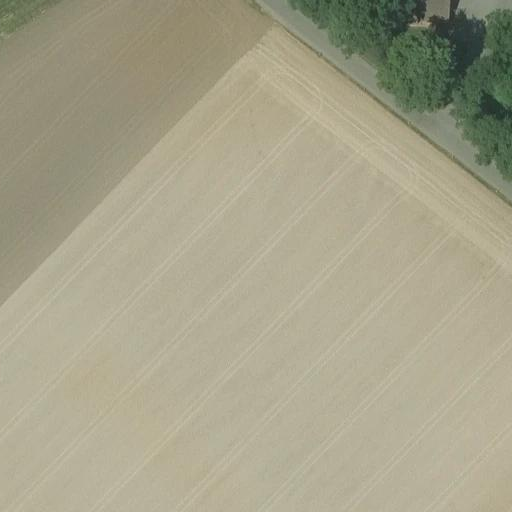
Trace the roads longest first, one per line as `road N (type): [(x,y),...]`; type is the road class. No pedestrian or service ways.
road 1 (unclassified): [(511,180),(286,0)]
road 2 (unknown): [(511,28),(488,35),(454,133)]
